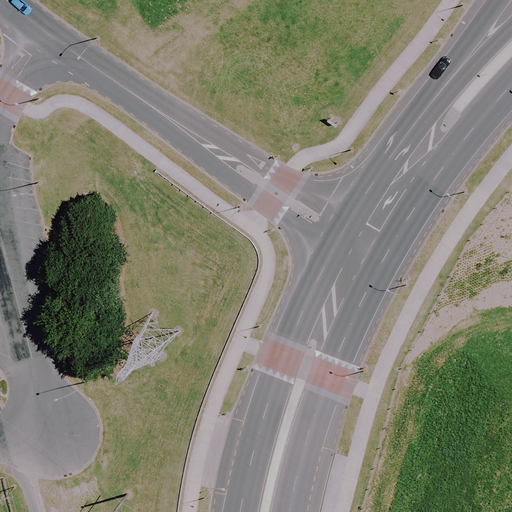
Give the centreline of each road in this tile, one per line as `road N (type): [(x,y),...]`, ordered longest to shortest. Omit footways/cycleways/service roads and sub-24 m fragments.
road 1 (tertiary): [(240,511),(282,357),(334,245)]
road 2 (tertiary): [(377,272),(307,434),(289,511)]
road 3 (tertiary): [(354,213),(471,55)]
road 4 (tertiary): [(511,84),(438,170),(394,239)]
road 5 (unclassified): [(334,245),(214,165),(185,130)]
road 6 (unclassified): [(0,241),(46,425)]
road 7 (unclassified): [(185,130),(228,142),(354,213)]
road 8 (unclassified): [(48,34),(185,130)]
